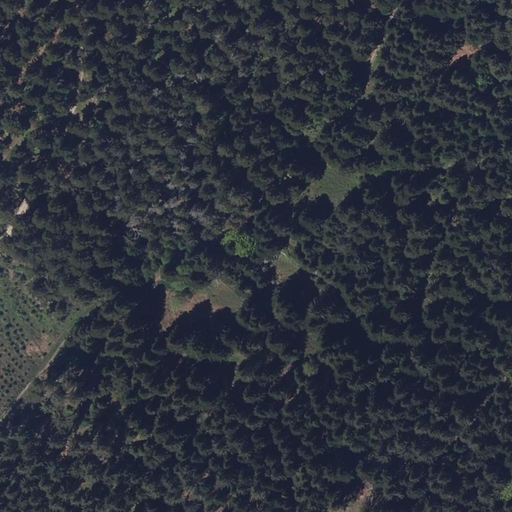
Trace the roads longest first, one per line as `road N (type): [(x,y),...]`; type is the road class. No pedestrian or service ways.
road 1 (track): [(406,0),(346,113),(288,184),(254,217),(204,242),(177,273),(51,352),(0,418)]
road 2 (track): [(96,0),(74,104),(43,184),(0,247)]
